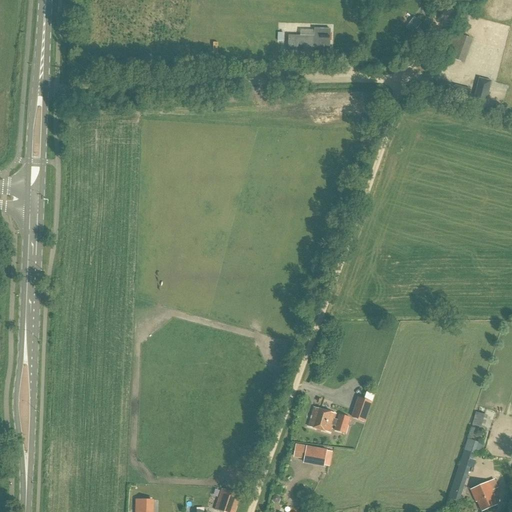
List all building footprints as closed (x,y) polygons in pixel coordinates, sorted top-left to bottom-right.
[(329,61),(330,29),(314,28),(314,36),(288,36),(288,52),(313,53),(313,61),(329,61)] [(451,32),(442,57),(464,65),(473,39),(451,32)] [(486,107),(492,82),(480,79),(474,104),(486,107)] [(469,103),(471,90),(456,87),(454,99),(469,103)] [(371,402),(373,395),(366,392),(364,400),(358,398),(351,417),(364,421),(371,402)] [(337,422),(333,421),(335,414),(313,408),(308,427),(329,433),(332,424),(336,425),(334,430),(345,433),(349,418),(339,415),(337,422)] [(484,429),(488,416),(475,412),(472,425),(484,429)] [(330,467),(332,452),(326,451),(306,447),(295,445),(293,458),(304,460),(303,462),(323,466),(330,467)] [(474,468),(476,461),(473,459),(475,454),(464,451),(460,464),(459,464),(450,492),(451,492),(449,498),(459,501),(460,495),(462,495),(470,467),(474,468)] [(497,505),(493,497),(495,496),(488,482),(470,490),(476,503),(477,502),(482,511),(497,505)] [(219,511),(234,511),(240,495),(221,489),(214,510),(219,511)]
